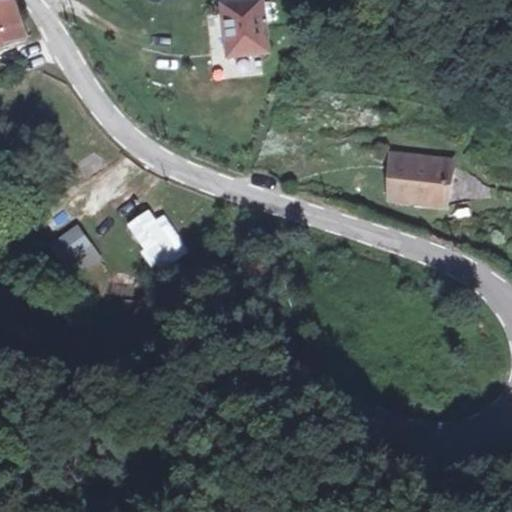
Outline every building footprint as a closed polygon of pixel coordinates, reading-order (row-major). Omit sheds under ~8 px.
[(0,42),(26,26),(12,0),(2,0),(0,1),(0,42)] [(290,41),(283,0),(242,0),(250,47),(290,41)] [(475,183),(453,178),(447,192),(416,187),(412,214),(465,226),(475,183)] [(147,247),(143,251),(154,263),(160,260),(167,266),(182,253),(148,212),(131,225),(147,247)] [(91,242),(77,225),(53,242),(67,259),(91,242)] [(54,269),(67,259),(53,242),(41,252),(54,269)] [(91,242),(67,259),(77,272),(100,253),(91,242)]
